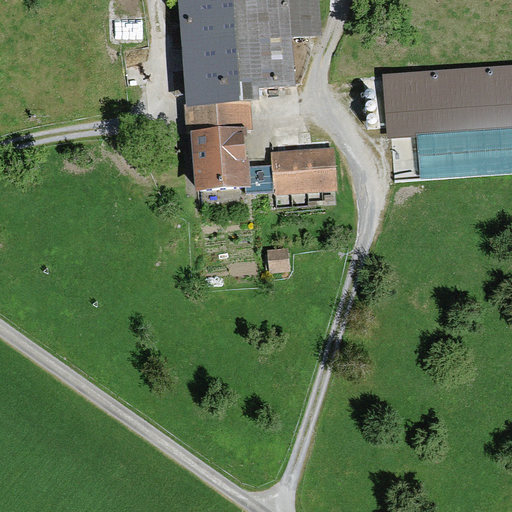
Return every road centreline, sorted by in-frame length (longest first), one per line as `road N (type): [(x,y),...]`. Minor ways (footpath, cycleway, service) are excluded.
road 1 (track): [(335,0),(314,109),(358,160),(360,237),(279,511)]
road 2 (unclassified): [(262,511),(0,325)]
road 3 (track): [(0,148),(136,115),(159,95),(152,0)]
